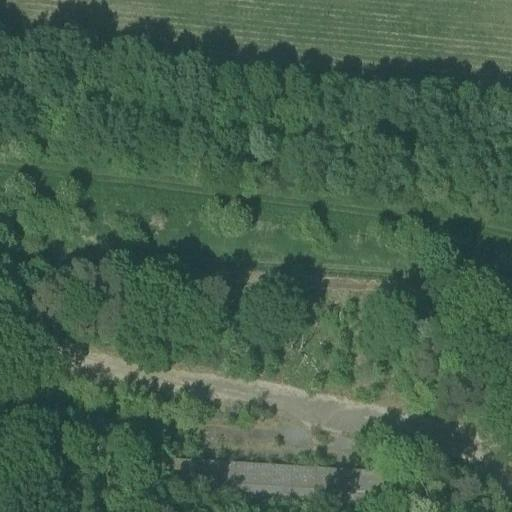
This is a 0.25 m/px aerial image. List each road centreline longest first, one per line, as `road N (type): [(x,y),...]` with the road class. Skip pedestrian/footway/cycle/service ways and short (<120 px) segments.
road 1 (track): [(0,169),(511,236)]
road 2 (track): [(0,259),(78,252),(511,284)]
